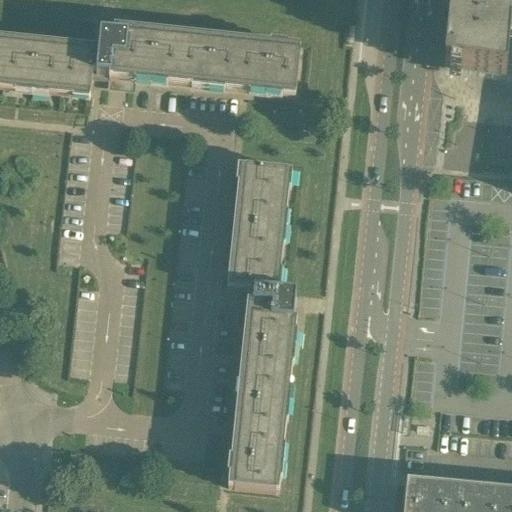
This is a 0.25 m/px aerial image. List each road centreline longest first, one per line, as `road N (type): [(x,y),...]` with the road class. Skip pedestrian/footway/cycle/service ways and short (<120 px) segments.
road 1 (tertiary): [(390,346),(424,0)]
road 2 (tertiary): [(364,222),(336,511)]
road 3 (tertiary): [(391,0),(364,222)]
road 4 (tertiary): [(372,511),(390,346)]
road 5 (unclassified): [(18,511),(18,422),(0,360)]
road 6 (residential): [(364,222),(382,245),(375,323),(390,346)]
